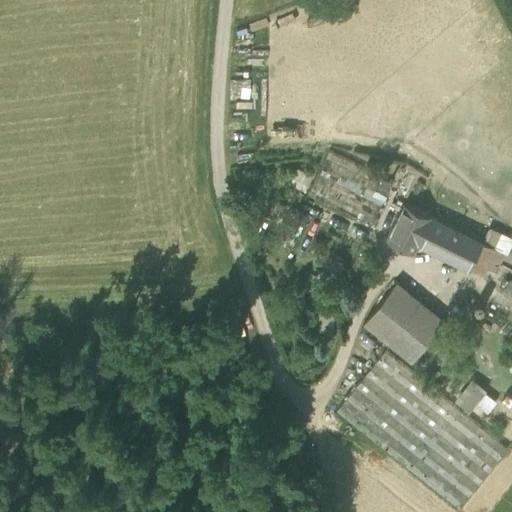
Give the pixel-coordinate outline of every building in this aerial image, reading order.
[(393,183),(329,150),(307,195),(371,228),(393,183)] [(431,216),(406,203),(389,239),(414,252),(418,242),(431,216)] [(418,242),(449,258),(463,232),(431,216),(418,242)] [(483,242),(463,232),(449,258),(471,268),(483,242)] [(505,253),(483,242),(471,268),(492,279),(505,253)] [(511,279),(482,315),(511,338),(511,279)] [(365,322),(376,331),(408,290),(397,281),(365,322)] [(445,320),(408,290),(376,331),(413,361),(445,320)] [(508,447),(386,350),(337,411),(459,509),(508,447)] [(472,375),(454,398),(470,410),(487,387),(472,375)]
